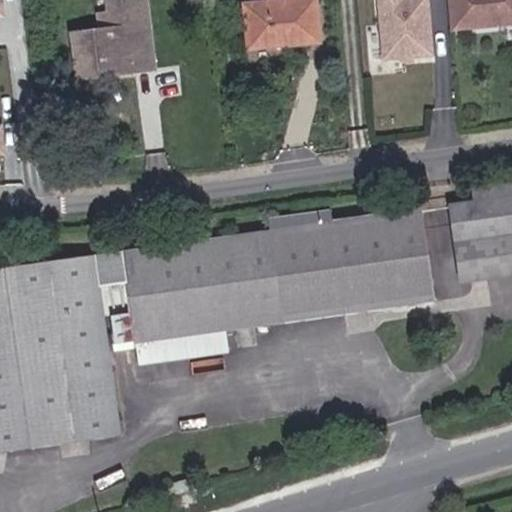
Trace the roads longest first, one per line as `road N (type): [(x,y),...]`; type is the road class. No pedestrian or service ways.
road 1 (unknown): [(43,511),(49,473),(70,450),(340,375),(407,374),(418,386),(441,468)]
road 2 (residential): [(0,206),(234,188),(511,146)]
road 3 (residential): [(511,450),(272,511)]
